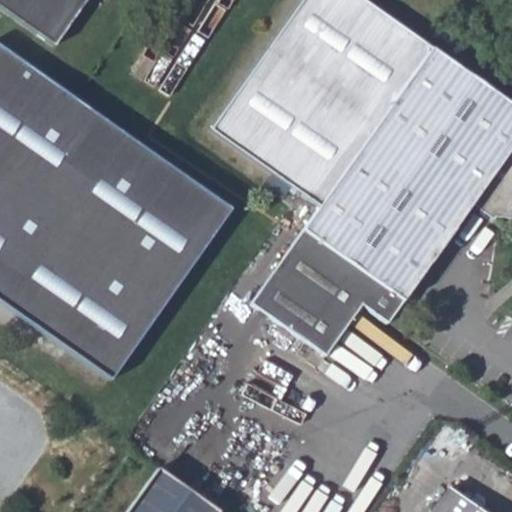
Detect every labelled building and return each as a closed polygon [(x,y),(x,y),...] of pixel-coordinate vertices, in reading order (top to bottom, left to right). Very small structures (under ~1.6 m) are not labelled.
[(0,0),(0,11),(51,49),(85,0),(0,0)] [(250,302),(325,356),(363,304),(388,321),(473,204),(493,217),(511,224),(511,104),(432,48),(250,302)] [(231,210),(0,49),(0,304),(111,382),(231,210)] [(216,511),(157,469),(126,511),(216,511)] [(487,511),(492,505),(478,496),(470,507),(450,492),(436,511),(487,511)]
